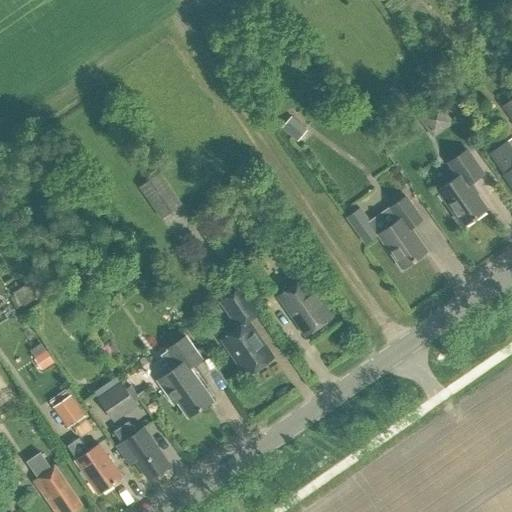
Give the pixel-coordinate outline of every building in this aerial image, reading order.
[(378,99),(392,118),(407,108),(394,88),(378,99)] [(511,96),(500,105),(511,121),(511,96)] [(313,134),(294,117),(283,130),(303,146),(313,134)] [(503,175),(511,188),(511,148),(507,141),(490,154),(504,174),(503,175)] [(447,161),(457,175),(437,189),(462,225),(486,208),(468,182),(483,172),(466,148),(447,161)] [(139,186),(160,216),(180,202),(159,172),(139,186)] [(389,206),(398,218),(377,233),(401,267),(426,250),(409,226),(421,218),(405,195),(389,206)] [(359,207),(346,216),(364,242),(377,233),(377,232),(359,207)] [(240,269),(259,295),(273,285),(255,259),(240,269)] [(278,295),(305,334),(331,316),(304,276),(278,295)] [(221,337),(246,375),(273,356),(247,319),(221,337)] [(185,336),(166,349),(167,350),(160,355),(171,370),(157,380),(174,404),(177,401),(188,417),(212,400),(189,367),(201,359),(185,336)] [(38,368),(49,361),(43,350),(31,357),(38,368)] [(120,381),(97,397),(111,416),(134,401),(120,381)] [(67,387),(49,399),(64,421),(82,409),(67,387)] [(169,463),(143,426),(136,431),(127,420),(113,430),(121,441),(116,445),(129,463),(134,459),(147,478),(169,463)] [(0,469),(13,461),(0,441),(0,469)] [(69,461),(94,496),(120,478),(95,444),(83,453),(76,443),(65,451),(71,460),(69,461)] [(54,465),(51,468),(40,452),(26,461),(37,477),(44,487),(40,490),(55,511),(70,511),(82,505),(54,465)]
